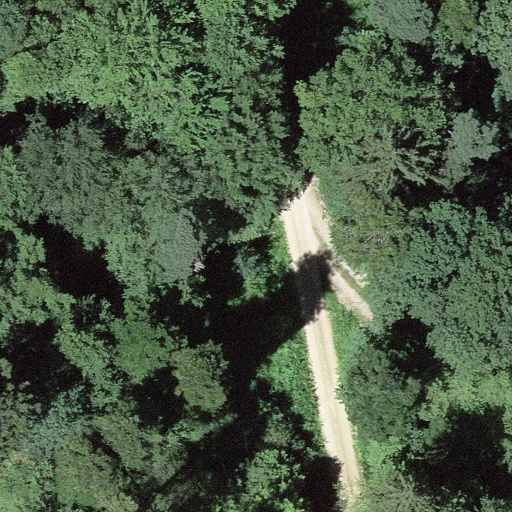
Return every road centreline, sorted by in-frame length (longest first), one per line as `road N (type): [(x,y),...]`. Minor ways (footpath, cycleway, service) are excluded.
road 1 (track): [(360,511),(322,281),(432,364),(511,392)]
road 2 (track): [(322,281),(250,0)]
